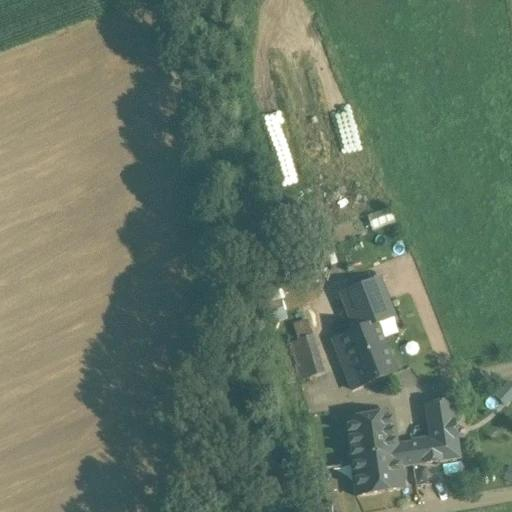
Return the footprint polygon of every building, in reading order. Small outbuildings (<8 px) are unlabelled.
[(303,174),(338,164),(296,21),(272,28),(285,71),(270,75),(271,76),(258,80),(270,122),(287,118),(303,174)] [(322,247),(283,260),(291,283),(329,270),(322,247)] [(380,281),(339,295),(354,333),(394,317),(380,281)] [(354,333),(333,341),(352,391),(395,374),(394,373),(413,367),(394,317),(354,333)] [(307,325),(293,329),(297,341),(288,344),(300,382),(323,374),(307,325)] [(312,388),(311,389),(309,390),(308,393),(309,396),(311,398),(313,398),(315,397),(317,397),(318,396),(318,394),(318,392),(317,390),(316,389),(314,388),(312,388)] [(319,397),(317,397),(316,398),(314,398),(313,399),(312,400),(312,402),(312,403),(313,405),(314,406),(315,407),(317,408),(319,407),(321,406),(322,404),(322,402),(322,400),(321,398),(319,397)] [(449,404),(428,407),(433,442),(396,447),(397,454),(398,466),(457,458),(449,404)] [(391,414),(346,420),(351,462),(397,454),(396,447),(391,414)] [(397,454),(351,462),(356,497),(402,489),(398,466),(397,454)] [(339,511),(337,500),(325,502),(327,511),(339,511)]
